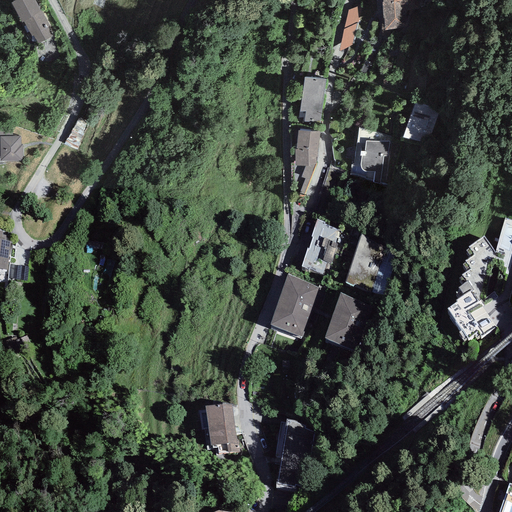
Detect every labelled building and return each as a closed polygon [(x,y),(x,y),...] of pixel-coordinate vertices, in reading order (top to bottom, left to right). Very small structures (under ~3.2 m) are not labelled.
[(12,0),(11,1),(22,21),(23,20),(32,36),(33,35),(38,43),(52,36),(48,26),(49,26),(41,10),(40,11),(34,0),(12,0)] [(421,0),(383,0),(383,2),(381,2),(383,19),(384,19),(385,31),(404,29),(402,6),(422,5),(421,0)] [(360,5),(348,10),(340,51),(353,44),(360,5)] [(326,80),(305,77),(300,112),(305,113),(304,123),(320,125),(326,80)] [(440,109),(415,101),(403,137),(428,145),(440,109)] [(13,128),(0,128),(0,148),(0,161),(23,161),(22,145),(20,136),(13,136),(13,128)] [(320,132),(298,131),(296,149),(294,149),(295,166),(306,165),(316,164),(316,157),(318,157),(320,132)] [(389,141),(366,141),(365,152),(361,152),(360,156),(362,156),(360,162),(360,166),(361,169),(364,171),(366,172),(368,172),(372,172),(374,172),(373,183),(385,184),(389,156),(388,156),(389,141)] [(304,195),(316,164),(306,165),(301,177),(305,179),(299,193),(304,195)] [(484,236),(469,247),(475,255),(465,261),(470,270),(462,275),(467,282),(459,288),(464,295),(456,300),(457,301),(446,308),(468,339),(477,332),(480,338),(496,327),(503,314),(500,302),(511,257),(511,220),(505,218),(495,253),(484,236)] [(325,223),(317,220),(311,237),(313,237),(308,249),(307,249),(301,266),(323,274),(327,263),(331,265),(338,244),(335,243),(339,231),(324,224),(325,223)] [(7,241),(8,236),(3,235),(3,231),(0,230),(0,268),(7,269),(10,241),(7,241)] [(370,238),(362,235),(345,282),(353,286),(352,291),(369,296),(370,293),(384,250),(368,246),(370,238)] [(319,288),(287,276),(268,325),(303,337),(305,332),(303,331),(319,288)] [(373,306),(340,293),(324,338),(357,353),(373,306)] [(11,355),(31,346),(27,338),(17,342),(16,339),(5,343),(11,355)] [(205,407),(208,428),(235,425),(232,404),(205,407)] [(290,420),(287,421),(276,484),(306,488),(314,431),(301,428),(300,425),(297,423),(293,421),(290,420)] [(238,452),(235,425),(208,428),(210,449),(218,448),(219,454),(238,452)] [(511,511),(511,484),(509,484),(499,511),(511,511)]
